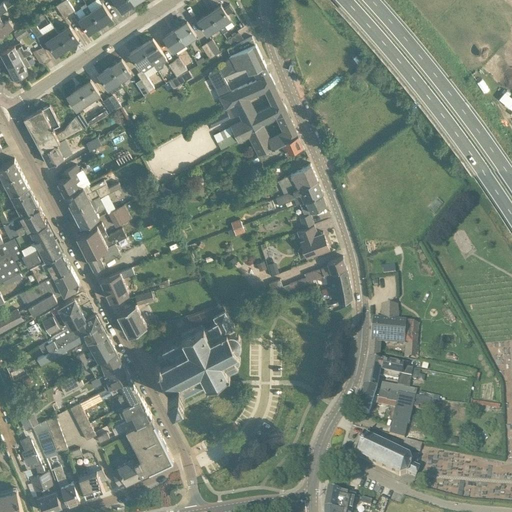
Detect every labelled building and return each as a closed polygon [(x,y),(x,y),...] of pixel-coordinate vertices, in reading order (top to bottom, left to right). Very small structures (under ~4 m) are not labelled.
[(0,11),(16,0),(4,0),(3,0),(4,1),(0,3),(0,11)] [(64,0),(61,2),(69,14),(75,11),(67,0),(64,0)] [(134,3),(131,0),(114,0),(122,11),(134,3)] [(64,18),(69,14),(61,2),(56,5),(64,18)] [(90,11),(100,26),(112,18),(102,3),(90,11)] [(210,13),(219,27),(230,19),(221,5),(210,13)] [(227,15),(233,11),(230,6),(224,9),(227,15)] [(89,33),(100,26),(90,11),(79,18),(89,33)] [(0,13),(0,34),(13,25),(9,18),(5,21),(0,13)] [(208,34),(219,27),(210,13),(199,21),(208,34)] [(67,47),(58,33),(54,27),(42,34),(34,21),(28,24),(32,31),(42,45),(47,41),(56,55),(67,47)] [(176,30),(186,44),(197,37),(187,22),(176,30)] [(32,31),(28,24),(24,27),(29,33),(32,31)] [(58,33),(67,47),(79,40),(69,25),(58,33)] [(19,40),(29,33),(24,27),(14,33),(19,40)] [(174,52),(186,44),(176,30),(164,37),(174,52)] [(233,46),(244,39),(240,32),(237,35),(228,41),(233,46)] [(254,72),(266,66),(256,44),(252,37),(228,49),(231,55),(246,48),(253,63),(246,67),(249,72),(254,71),(254,72)] [(152,61),(155,65),(158,70),(163,67),(163,63),(167,60),(163,54),(153,39),(142,46),(152,61)] [(207,43),(215,55),(220,51),(212,39),(207,43)] [(210,58),(215,55),(207,43),(202,46),(210,58)] [(8,66),(26,57),(26,56),(32,53),(31,52),(28,47),(24,49),(22,45),(17,48),(15,45),(1,53),(8,66)] [(144,72),(155,65),(152,61),(142,46),(131,54),(140,69),(141,68),(142,70),(137,74),(141,80),(149,91),(154,88),(152,84),(147,76),(144,72)] [(46,63),(50,61),(50,60),(51,59),(43,47),(36,51),(44,63),(46,62),(46,63)] [(231,57),(237,71),(246,67),(253,63),(246,48),(231,55),(230,56),(231,57)] [(45,64),(44,63),(36,51),(33,53),(42,66),(45,64)] [(26,57),(8,66),(15,79),(29,71),(26,67),(30,65),(26,57)] [(174,61),(182,73),(188,69),(179,57),(174,61)] [(111,67),(121,82),(132,74),(122,59),(111,67)] [(177,76),(182,73),(174,61),(168,64),(177,76)] [(230,90),(224,77),(219,67),(209,74),(218,91),(219,91),(221,97),(218,99),(223,111),(230,107),(238,103),(237,102),(275,85),(266,66),(254,72),(256,78),(230,90)] [(123,85),(121,82),(111,67),(99,75),(109,89),(111,93),(123,85)] [(175,88),(185,81),(181,75),(171,82),(175,88)] [(144,95),(149,91),(141,80),(136,83),(144,95)] [(80,87),(90,102),(101,95),(91,81),(80,87)] [(272,104),(282,99),(275,85),(237,102),(238,103),(230,107),(223,111),(227,109),(231,118),(239,114),(241,118),(256,111),(250,98),(266,91),(272,104)] [(78,110),(90,102),(80,87),(68,96),(78,110)] [(109,97),(117,109),(122,107),(114,94),(109,97)] [(111,113),(117,109),(109,97),(103,101),(106,105),(111,113)] [(248,133),(263,125),(277,119),(288,113),(282,99),(272,104),(273,105),(258,113),(256,111),(241,118),(241,120),(230,125),(234,132),(239,140),(239,142),(250,137),(248,133)] [(43,151),(65,138),(83,128),(76,117),(68,124),(65,130),(56,135),(53,128),(60,124),(52,108),(44,112),(44,111),(27,119),(43,151)] [(75,116),(76,117),(83,128),(89,125),(81,112),(75,116)] [(263,154),(298,134),(297,131),(288,113),(277,119),(282,130),(269,137),(263,125),(248,133),(250,137),(258,154),(260,154),(261,155),(263,154)] [(221,149),(239,140),(234,132),(217,141),(221,149)] [(263,154),(261,155),(261,157),(266,155),(266,157),(271,154),(284,149),(285,153),(288,158),(306,151),(305,150),(298,134),(263,154)] [(101,144),(99,139),(98,137),(96,137),(86,143),(90,150),(94,148),(101,144)] [(65,138),(43,151),(50,165),(73,153),(65,138)] [(101,144),(94,148),(96,153),(103,149),(101,144)] [(0,182),(3,181),(22,172),(15,159),(0,166),(0,174),(0,175),(0,174),(0,182)] [(283,195),(318,180),(311,164),(291,174),(278,181),(283,195)] [(66,196),(81,188),(77,180),(80,179),(77,173),(80,171),(77,165),(65,171),(68,177),(59,182),(66,196)] [(11,195),(29,186),(22,172),(3,181),(0,182),(0,200),(10,195),(11,195)] [(109,188),(104,179),(91,186),(93,190),(88,193),(84,186),(81,188),(66,196),(73,210),(84,205),(83,204),(97,196),(100,195),(101,197),(107,194),(121,187),(119,182),(109,188)] [(304,202),(323,194),(324,194),(318,180),(283,195),(286,202),(287,203),(301,196),(304,202)] [(26,204),(36,199),(29,186),(11,195),(10,195),(16,206),(24,202),(26,204)] [(323,194),(304,202),(299,203),(303,214),(299,215),(300,217),(299,217),(303,228),(314,224),(311,214),(312,214),(311,211),(327,205),(323,194)] [(97,212),(106,207),(101,197),(100,195),(97,196),(83,204),(84,205),(73,210),(82,227),(100,217),(97,212)] [(16,206),(21,215),(21,216),(40,207),(36,199),(26,204),(24,202),(16,206)] [(116,226),(128,220),(121,206),(109,212),(116,226)] [(30,229),(31,229),(47,220),(40,207),(21,216),(9,223),(4,225),(9,236),(11,239),(15,236),(30,229)] [(4,212),(0,213),(0,217),(4,225),(9,223),(4,212)] [(231,222),(234,229),(242,226),(240,219),(231,222)] [(24,253),(56,238),(48,222),(31,230),(31,229),(30,229),(15,236),(24,253)] [(115,242),(127,236),(123,228),(109,235),(102,223),(77,236),(87,256),(115,242)] [(242,226),(234,229),(236,235),(245,232),(242,226)] [(298,233),(308,258),(313,256),(315,257),(318,256),(318,254),(330,249),(324,233),(319,236),(315,226),(298,233)] [(15,236),(11,239),(4,243),(2,239),(0,234),(0,283),(3,282),(7,280),(12,277),(16,275),(20,273),(31,268),(30,268),(63,251),(56,238),(24,253),(15,236)] [(115,242),(87,256),(88,257),(89,256),(95,268),(121,254),(115,242)] [(38,283),(71,266),(63,251),(30,268),(31,268),(38,283)] [(234,264),(238,260),(235,256),(230,260),(234,264)] [(295,281),(289,283),(291,290),(292,290),(316,282),(315,279),(325,275),(328,274),(333,272),(346,267),(343,256),(327,262),(329,266),(305,274),(306,277),(295,281)] [(266,268),(264,261),(257,264),(259,270),(266,268)] [(383,266),(384,274),(396,273),(395,265),(383,266)] [(71,266),(38,283),(39,284),(23,292),(2,303),(0,303),(0,311),(5,309),(7,312),(24,302),(27,307),(53,293),(56,302),(58,300),(57,298),(79,287),(80,282),(71,266)] [(110,301),(111,300),(130,292),(123,277),(134,273),(132,267),(101,280),(110,301)] [(336,284),(350,280),(347,267),(346,267),(333,272),(328,274),(329,283),(335,282),(336,284)] [(273,296),(282,294),(285,292),(283,286),(280,279),(269,283),(271,291),(273,296)] [(160,288),(170,285),(168,280),(159,282),(160,288)] [(350,280),(336,284),(338,298),(339,302),(352,297),(351,288),(350,280)] [(138,305),(154,301),(152,291),(136,296),(138,305)] [(29,307),(34,315),(56,302),(53,293),(30,306),(29,307)] [(46,328),(81,308),(79,304),(80,302),(78,298),(76,298),(75,297),(58,307),(61,312),(53,316),(53,315),(43,321),(46,328)] [(129,336),(130,335),(148,326),(137,304),(118,314),(129,336)] [(193,327),(181,333),(183,336),(182,337),(183,339),(162,350),(164,353),(157,356),(161,362),(156,364),(158,369),(160,369),(170,387),(168,388),(174,399),(177,398),(177,399),(179,400),(180,400),(182,400),(183,399),(184,399),(185,398),(186,397),(186,395),(186,394),(206,383),(208,385),(210,384),(212,388),(226,379),(231,377),(230,374),(230,373),(229,371),(238,366),(238,364),(239,364),(240,363),(240,361),(241,360),(240,357),(239,356),(239,355),(237,354),(235,354),(239,352),(238,349),(239,349),(240,348),(241,347),(242,345),(242,344),(242,343),(242,340),(242,339),(242,338),(241,336),(240,335),(238,333),(235,332),(233,331),(231,331),(229,331),(228,331),(235,327),(225,308),(225,309),(222,304),(188,316),(193,327)] [(381,344),(406,347),(407,321),(399,321),(399,305),(381,305),(381,321),(373,320),(371,342),(370,342),(370,352),(381,354),(381,344)] [(70,328),(87,318),(86,317),(87,315),(86,312),(83,311),(81,308),(46,328),(50,334),(60,328),(67,324),(70,328)] [(18,309),(0,319),(0,333),(24,320),(18,309)] [(44,355),(101,322),(96,313),(87,318),(70,328),(39,345),(44,355)] [(39,321),(28,326),(31,334),(43,330),(39,321)] [(88,342),(106,332),(101,322),(44,355),(37,359),(42,366),(68,352),(67,350),(87,339),(88,342)] [(91,365),(117,351),(106,332),(88,342),(94,354),(91,355),(92,356),(87,359),(84,352),(75,357),(82,370),(91,365)] [(405,357),(406,358),(416,358),(417,348),(406,347),(405,357)] [(105,373),(124,364),(117,351),(91,365),(97,377),(101,375),(105,373)] [(381,370),(382,362),(369,360),(364,386),(364,388),(429,399),(416,396),(417,390),(382,383),(382,386),(379,385),(380,376),(398,380),(399,375),(381,370)] [(414,368),(411,367),(404,366),(404,364),(383,360),(382,362),(381,370),(399,375),(412,377),(413,373),(414,368)] [(110,388),(131,377),(124,364),(105,373),(101,375),(106,390),(110,388)] [(15,365),(7,368),(10,373),(17,369),(15,365)] [(417,379),(419,378),(420,375),(420,371),(414,369),(412,378),(417,379)] [(65,394),(84,384),(77,373),(59,382),(65,394)] [(124,407),(142,397),(135,383),(131,377),(110,388),(113,394),(122,389),(124,394),(113,399),(118,409),(124,407)] [(78,395),(80,401),(99,394),(97,388),(78,395)] [(431,400),(429,399),(364,388),(356,410),(369,414),(373,403),(376,404),(395,408),(390,435),(405,439),(422,444),(424,437),(419,435),(407,432),(409,424),(410,424),(411,417),(413,406),(419,408),(420,406),(430,408),(431,400)] [(127,416),(147,406),(142,397),(124,407),(118,409),(123,418),(127,416)] [(71,409),(73,414),(82,409),(80,404),(71,409)] [(127,429),(152,416),(147,406),(127,416),(129,420),(113,428),(116,434),(127,429)] [(73,414),(76,419),(85,414),(82,409),(73,414)] [(32,426),(39,423),(33,412),(27,416),(32,426)] [(76,419),(79,424),(88,420),(85,414),(76,419)] [(135,461),(142,476),(173,461),(174,459),(152,416),(127,429),(134,443),(141,458),(135,461)] [(46,420),(48,426),(58,422),(56,417),(46,420)] [(39,423),(32,426),(36,435),(50,430),(46,420),(39,423)] [(79,424),(81,429),(91,425),(88,420),(79,424)] [(48,426),(50,431),(60,428),(58,422),(48,426)] [(81,429),(84,435),(93,430),(91,425),(81,429)] [(50,431),(52,437),(62,433),(60,428),(50,431)] [(50,430),(36,435),(40,444),(53,439),(52,437),(50,430)] [(87,440),(96,435),(93,430),(84,435),(87,440)] [(52,437),(53,439),(54,442),(64,439),(62,433),(52,437)] [(100,443),(109,438),(106,433),(97,437),(100,443)] [(200,442),(204,451),(219,445),(215,436),(200,442)] [(416,477),(418,473),(420,470),(420,468),(412,465),(412,464),(410,456),(401,452),(381,443),(364,436),(356,456),(402,477),(408,474),(416,477)] [(124,437),(119,439),(125,451),(130,448),(124,437)] [(25,451),(35,447),(32,439),(22,444),(25,451)] [(53,439),(40,444),(46,458),(58,453),(56,448),(54,442),(53,439)] [(54,442),(56,448),(66,444),(64,439),(54,442)] [(420,452),(422,444),(405,439),(403,447),(420,452)] [(56,448),(58,453),(68,450),(66,444),(56,448)] [(38,454),(35,448),(25,452),(22,454),(24,460),(38,454)] [(71,458),(82,454),(80,448),(69,452),(71,458)] [(24,460),(26,464),(29,463),(37,460),(40,459),(38,454),(24,460)] [(135,461),(134,458),(118,466),(118,467),(111,470),(119,486),(142,476),(135,461)] [(39,474),(52,509),(62,505),(56,490),(48,471),(45,472),(44,470),(40,459),(37,460),(39,464),(35,466),(39,474)] [(68,483),(65,475),(62,466),(54,469),(57,478),(61,487),(62,487),(68,503),(81,499),(74,481),(68,483)] [(88,474),(96,493),(104,490),(101,482),(107,480),(102,469),(88,474)] [(43,511),(52,509),(39,474),(30,477),(43,511)] [(86,497),(96,493),(88,474),(79,477),(86,497)] [(0,511),(23,511),(17,488),(0,492),(0,511)] [(340,511),(347,511),(349,503),(351,497),(340,492),(328,490),(325,510),(332,511),(334,511),(336,510),(340,511)]
